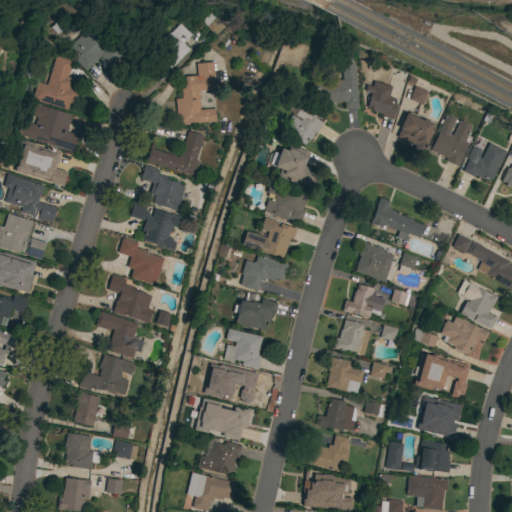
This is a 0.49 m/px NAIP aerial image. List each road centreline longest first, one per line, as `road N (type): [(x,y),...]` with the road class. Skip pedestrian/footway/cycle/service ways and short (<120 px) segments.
road 1 (residential): [(19,511),(69,283),(125,107)]
road 2 (residential): [(260,511),(304,316),(356,159)]
road 3 (residential): [(511,239),(356,159)]
road 4 (residential): [(511,353),(478,461),(477,511)]
